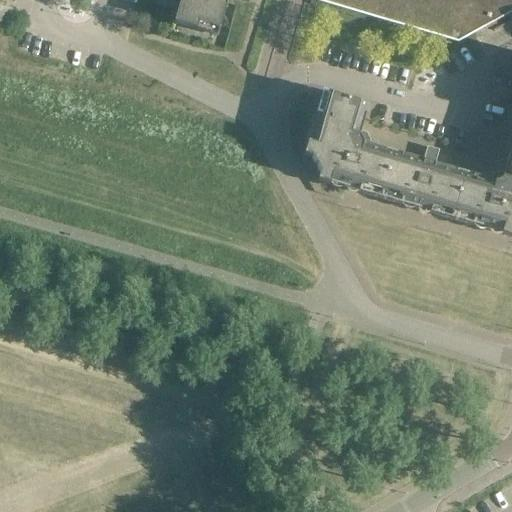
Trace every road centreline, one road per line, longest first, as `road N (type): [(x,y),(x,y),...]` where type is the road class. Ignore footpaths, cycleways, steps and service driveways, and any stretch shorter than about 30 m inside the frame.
road 1 (unclassified): [(256,113),(304,74),(430,105),(511,56)]
road 2 (unclassified): [(256,113),(45,20)]
road 3 (residential): [(256,113),(344,285),(340,304)]
road 4 (residential): [(511,358),(340,304)]
